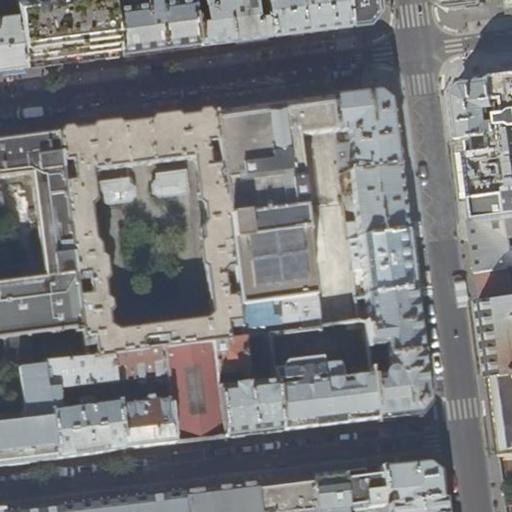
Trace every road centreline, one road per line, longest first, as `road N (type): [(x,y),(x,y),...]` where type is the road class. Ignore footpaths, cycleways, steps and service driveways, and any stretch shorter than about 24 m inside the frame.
road 1 (residential): [(0,496),(467,439)]
road 2 (tertiary): [(416,51),(0,106)]
road 3 (residential): [(416,51),(467,439)]
